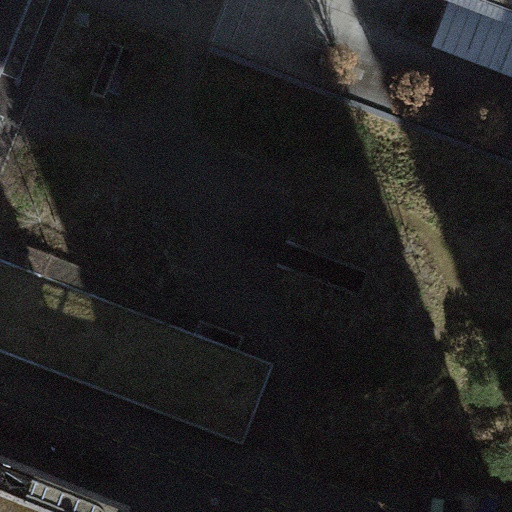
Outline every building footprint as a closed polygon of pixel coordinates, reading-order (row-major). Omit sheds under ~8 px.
[(511,16),(469,0),(441,0),(441,3),(424,48),(511,81),(511,16)] [(511,0),(432,0),(441,3),(441,0),(469,0),(511,16),(511,0)] [(511,210),(417,174),(373,290),(329,406),(511,474),(511,210)] [(0,353),(11,358),(24,326),(0,316),(0,353)] [(113,511),(33,481),(0,469),(0,511),(113,511)]
